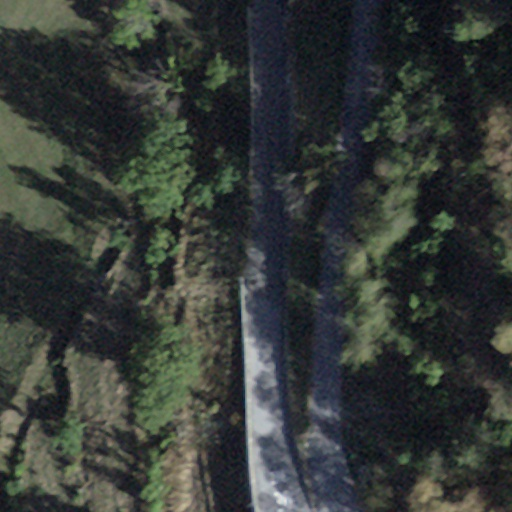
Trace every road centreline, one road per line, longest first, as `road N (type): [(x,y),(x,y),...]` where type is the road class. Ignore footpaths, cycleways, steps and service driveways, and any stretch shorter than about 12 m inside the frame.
road 1 (residential): [(279,0),(292,115),(266,406),(286,511)]
road 2 (residential): [(346,511),(339,327),(376,0)]
